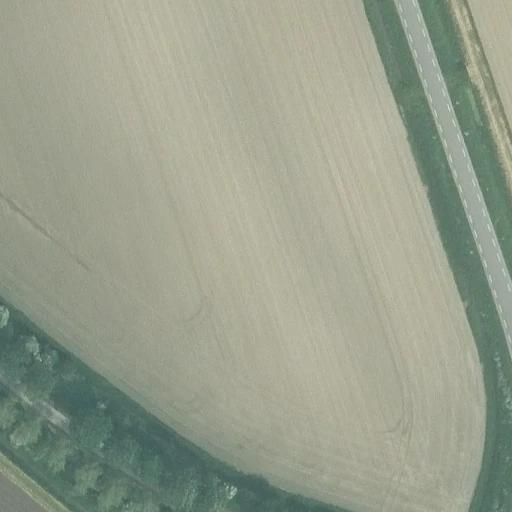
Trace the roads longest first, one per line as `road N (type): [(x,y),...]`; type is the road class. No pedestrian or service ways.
road 1 (tertiary): [(511,315),(408,0)]
road 2 (unclassified): [(0,384),(39,420),(195,511)]
